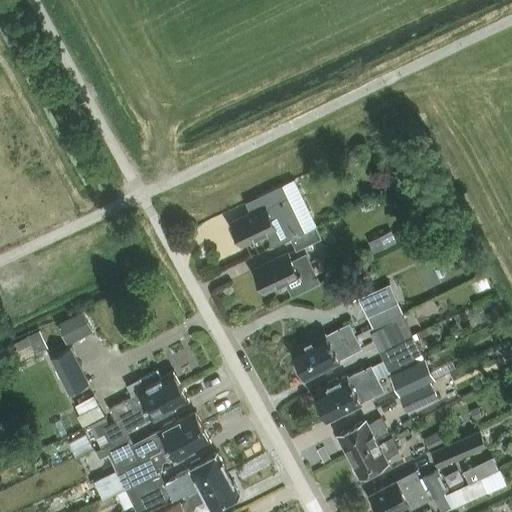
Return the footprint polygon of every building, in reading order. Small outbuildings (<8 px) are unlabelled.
[(303,231),(281,185),(281,184),(255,197),(261,207),(229,222),(240,244),(264,232),(271,246),(303,231)] [(314,226),(289,238),(294,250),(319,238),(314,226)] [(397,228),(375,237),(380,249),(402,239),(397,228)] [(262,291),(285,280),(291,292),(316,280),(303,255),(291,261),(287,253),(252,269),(262,291)] [(354,300),(368,292),(357,272),(343,280),(354,300)] [(369,329),(403,313),(389,283),(359,297),(373,326),(369,329)] [(370,332),(379,350),(412,334),(403,313),(369,329),(370,332)] [(69,317),(56,323),(66,343),(79,337),(69,317)] [(298,364),(355,336),(348,323),(326,334),(324,330),(306,339),(307,342),(291,350),(298,364)] [(29,339),(10,349),(17,362),(47,347),(37,328),(37,327),(26,333),(29,339)] [(412,334),(379,350),(383,359),(388,370),(422,354),(412,334)] [(355,336),(298,364),(306,378),(322,370),(323,372),(332,367),(331,365),(340,361),(339,359),(361,348),(355,336)] [(89,382),(71,345),(50,356),(68,393),(89,382)] [(389,375),(399,395),(435,378),(425,358),(389,375)] [(383,359),(371,366),(377,378),(389,372),(388,370),(383,359)] [(313,392),(320,406),(377,378),(371,366),(348,377),(347,375),(338,379),(337,377),(328,382),(329,384),(313,392)] [(138,389),(136,385),(131,386),(128,389),(131,396),(109,408),(115,419),(181,385),(173,370),(161,377),(157,369),(137,379),(141,387),(138,389)] [(377,378),(320,406),(328,420),(344,412),(345,414),(354,410),(353,408),(362,403),(361,401),(383,390),(377,378)] [(435,378),(399,395),(408,413),(439,397),(431,381),(435,379),(435,378)] [(101,448),(110,443),(127,434),(125,429),(152,415),(153,417),(157,415),(158,417),(166,413),(165,411),(188,399),(181,385),(115,419),(108,423),(105,417),(89,425),(101,448)] [(103,415),(93,395),(75,405),(79,414),(76,415),(82,427),(103,415)] [(108,453),(116,471),(152,451),(152,452),(203,425),(195,411),(176,421),(175,419),(162,426),(163,428),(133,444),(127,434),(110,443),(101,448),(96,451),(99,457),(108,453)] [(343,446),(348,456),(377,441),(375,437),(388,430),(381,417),(368,424),(366,420),(337,435),(339,437),(337,440),(340,446),(343,446)] [(210,439),(203,425),(152,452),(152,451),(116,471),(128,496),(162,478),(155,465),(173,456),(175,458),(210,439)] [(423,437),(429,449),(447,440),(442,428),(423,437)] [(480,429),(431,450),(438,466),(487,445),(480,429)] [(379,444),(377,441),(348,456),(353,465),(352,468),(355,474),(358,474),(359,477),(388,462),(386,457),(398,451),(391,438),(379,444)] [(184,495),(184,496),(228,473),(217,452),(200,461),(199,458),(190,463),(192,465),(188,467),(190,470),(185,472),(187,476),(187,477),(188,480),(168,490),(162,478),(128,496),(136,511),(170,496),(172,500),(184,495)] [(392,511),(409,503),(412,509),(431,499),(416,470),(397,480),(369,495),(375,506),(374,509),(375,511),(392,511)] [(446,494),(445,491),(447,490),(436,470),(422,478),(433,497),(434,499),(446,494)] [(228,473),(184,496),(186,499),(181,502),(180,501),(159,511),(185,511),(194,505),(205,499),(211,509),(214,507),(215,509),(224,505),(223,502),(239,494),(228,473)] [(446,494),(434,499),(441,511),(442,511),(488,491),(482,478),(446,494)]
